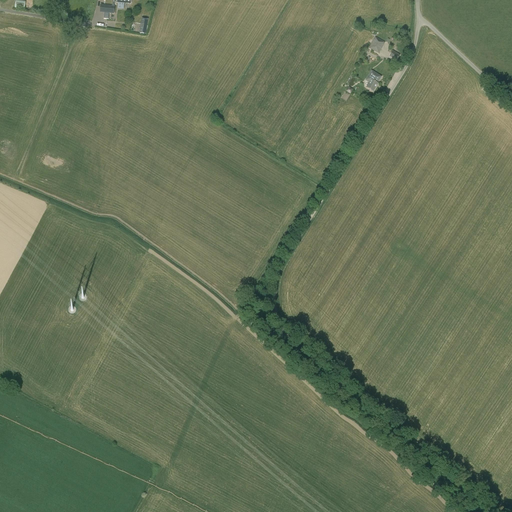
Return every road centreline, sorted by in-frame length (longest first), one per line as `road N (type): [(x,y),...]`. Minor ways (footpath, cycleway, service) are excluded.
road 1 (unclassified): [(419,0),(408,65),(281,265),(274,301),(286,334)]
road 2 (track): [(286,334),(490,511)]
